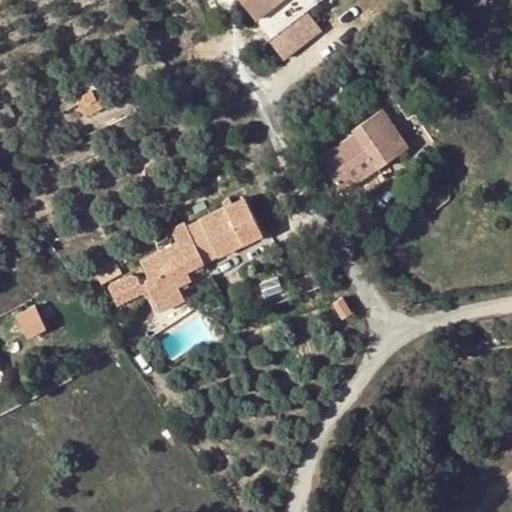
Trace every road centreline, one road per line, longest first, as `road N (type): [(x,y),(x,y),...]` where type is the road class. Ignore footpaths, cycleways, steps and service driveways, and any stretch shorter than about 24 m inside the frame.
road 1 (residential): [(393,337),(318,436),(288,511)]
road 2 (residential): [(303,201),(393,337)]
road 3 (residential): [(511,309),(393,337)]
